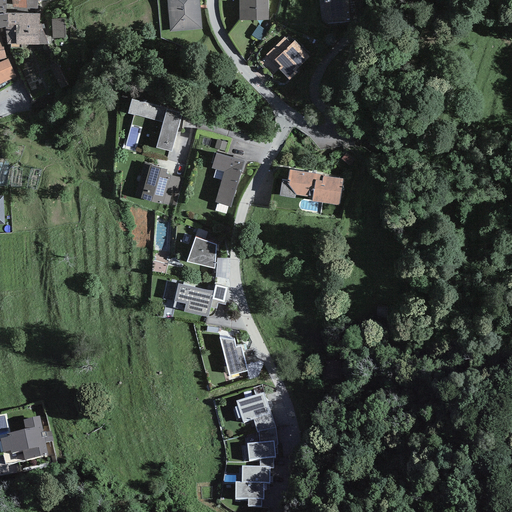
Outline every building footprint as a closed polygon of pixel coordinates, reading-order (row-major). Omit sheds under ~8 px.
[(11,0),(13,7),(26,8),(26,0),(11,0)] [(26,0),(26,8),(37,9),(38,1),(50,1),(50,0),(26,0)] [(200,0),(167,0),(170,31),(203,29),(200,0)] [(267,0),(238,0),(239,21),(268,20),(267,0)] [(347,0),(319,0),(322,25),(349,21),(347,0)] [(40,14),(7,13),(8,27),(5,27),(7,44),(48,45),(41,24),(40,24),(40,14)] [(65,17),(51,17),(52,36),(65,36),(65,17)] [(291,43),(285,37),(265,55),(289,79),(298,70),(296,68),(310,55),(295,39),(291,43)] [(0,62),(0,84),(16,78),(8,59),(0,62)] [(182,113),(131,99),(127,113),(162,122),(156,147),(171,152),(182,113)] [(244,161),(216,153),(211,168),(224,172),(215,202),(231,207),(244,161)] [(163,204),(170,175),(166,174),(167,169),(152,165),(152,164),(144,162),(134,197),(140,198),(162,204),(163,204)] [(338,205),(342,178),(323,175),(323,174),(290,170),(288,181),(282,181),(279,195),(295,198),(295,194),(312,197),(312,201),(338,205)] [(182,178),(170,175),(163,204),(175,207),(182,178)] [(216,245),(195,237),(186,262),(214,269),(216,245)] [(230,258),(217,258),(216,277),(228,279),(230,258)] [(178,284),(174,301),(186,304),(184,311),(208,317),(210,307),(212,300),(211,300),(213,291),(178,284)] [(215,285),(212,300),(224,302),(227,288),(215,285)] [(226,303),(224,302),(212,300),(210,307),(216,309),(218,303),(225,305),(226,303)] [(388,306),(377,305),(376,316),(387,317),(388,306)] [(216,311),(216,309),(210,307),(208,317),(210,317),(211,316),(213,315),(214,314),(216,311)] [(234,338),(219,336),(229,376),(248,371),(241,344),(235,346),(234,338)] [(340,362),(320,364),(322,382),(342,380),(340,362)] [(270,413),(263,393),(236,402),(243,422),(254,418),(270,413)] [(275,428),(270,413),(254,418),(257,432),(258,432),(275,428)] [(39,416),(23,420),(25,428),(5,433),(6,436),(0,437),(0,442),(3,453),(9,452),(10,455),(22,452),(24,461),(48,455),(45,442),(53,441),(51,431),(46,433),(45,432),(43,432),(39,416)] [(278,445),(275,428),(258,432),(259,443),(273,441),(274,445),(278,445)] [(259,443),(247,444),(249,459),(260,458),(273,457),(275,457),(274,445),(273,441),(259,443)] [(273,468),(273,457),(260,458),(259,466),(270,466),(270,468),(273,468)] [(241,482),(270,483),(270,468),(270,466),(259,466),(241,466),(241,482)] [(270,483),(241,482),(235,482),(235,499),(248,499),(248,507),(261,507),(261,501),(264,500),(264,485),(270,485),(270,483)]
